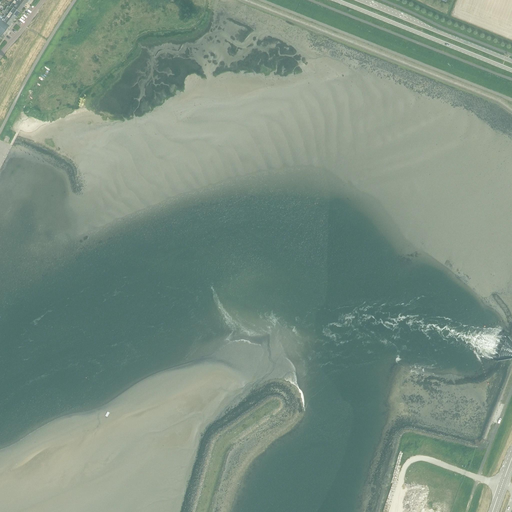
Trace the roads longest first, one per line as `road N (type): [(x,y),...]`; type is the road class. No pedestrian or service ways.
road 1 (tertiary): [(339,0),(511,71)]
road 2 (tertiary): [(511,62),(356,0)]
